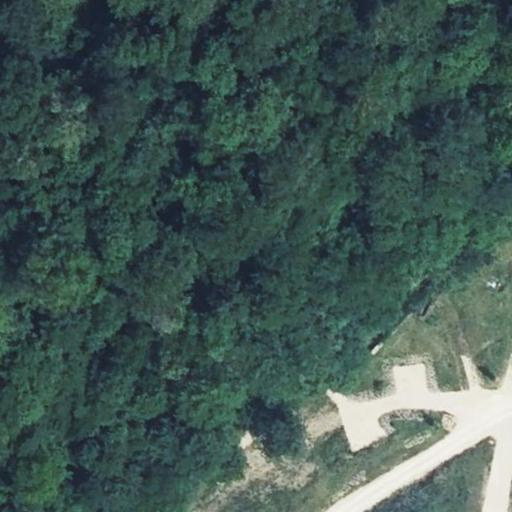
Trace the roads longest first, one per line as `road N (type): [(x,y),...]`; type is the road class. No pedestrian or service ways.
road 1 (track): [(511,402),(343,407),(193,502)]
road 2 (track): [(349,511),(511,404)]
